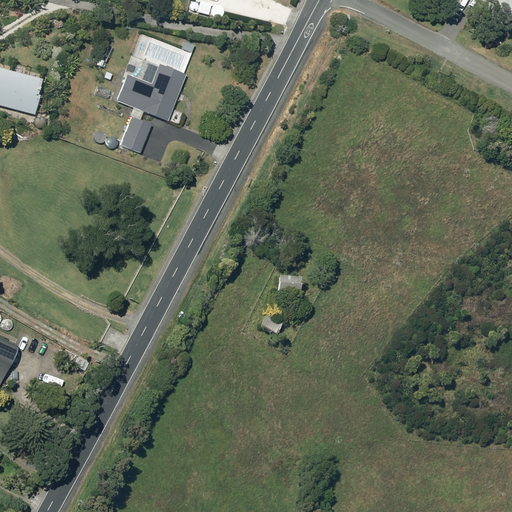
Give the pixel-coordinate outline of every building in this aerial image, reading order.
[(511,0),(484,0),(498,8),(496,11),(511,19),(511,0)] [(198,2),(195,13),(207,16),(210,5),(198,2)] [(347,15),(339,19),(342,24),(349,21),(347,15)] [(500,17),(496,24),(502,27),(506,20),(500,17)] [(115,100),(131,107),(128,114),(130,115),(119,144),(139,152),(150,123),(138,118),(141,110),(166,120),(184,73),(157,62),(149,82),(125,73),(115,100)] [(38,93),(35,92),(36,88),(34,88),(35,84),(37,85),(39,76),(0,66),(0,104),(32,113),(38,93)] [(108,78),(116,82),(119,75),(111,71),(108,78)] [(94,94),(106,98),(109,90),(97,85),(94,94)] [(279,277),(278,295),(281,295),(281,297),(288,297),(289,293),(300,294),(300,288),(301,278),(279,277)] [(266,314),(260,326),(277,335),(284,323),(266,314)] [(0,337),(0,377),(16,345),(0,337)]
